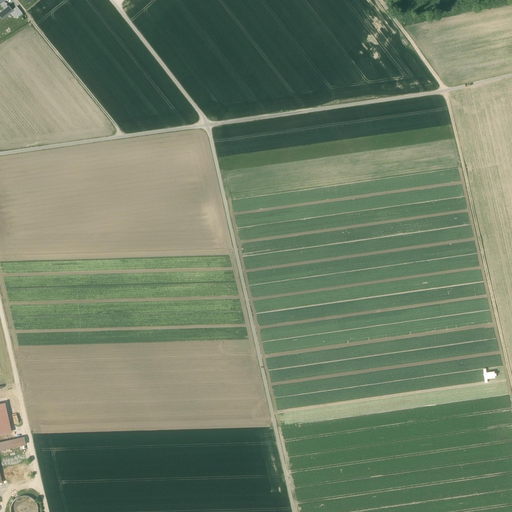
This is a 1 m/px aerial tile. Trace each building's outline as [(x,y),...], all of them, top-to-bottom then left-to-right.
[(12,10),(9,6),(8,7),(4,9),(0,12),(0,16),(2,20),(11,13),(13,11),(12,10)] [(17,6),(12,10),(13,11),(11,13),(16,19),(22,13),(17,6)] [(0,434),(10,433),(3,403),(0,403),(0,434)] [(23,437),(14,439),(16,447),(25,445),(23,437)] [(14,439),(0,442),(0,450),(16,447),(14,439)]
